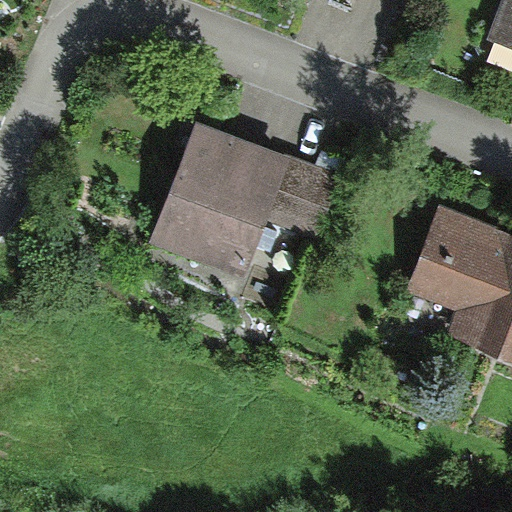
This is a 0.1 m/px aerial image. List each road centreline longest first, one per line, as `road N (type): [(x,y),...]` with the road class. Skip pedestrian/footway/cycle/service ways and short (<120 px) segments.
road 1 (residential): [(100,0),(511,154)]
road 2 (residential): [(77,0),(0,195)]
